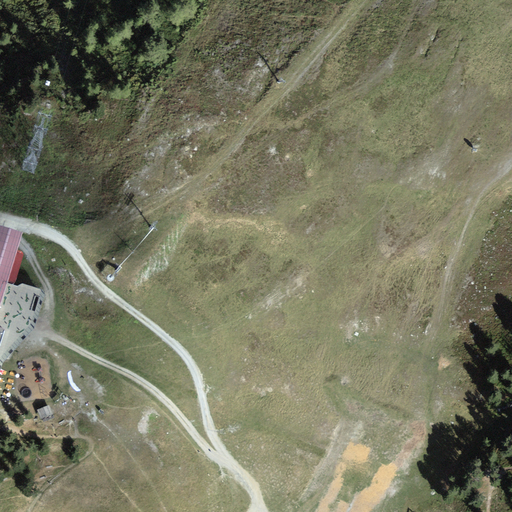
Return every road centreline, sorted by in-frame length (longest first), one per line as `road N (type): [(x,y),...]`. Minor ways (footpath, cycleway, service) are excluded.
road 1 (track): [(0,225),(45,232),(75,252),(103,290),(180,353),(199,382),(209,430),(258,511)]
road 2 (track): [(37,331),(167,404),(210,455),(236,470)]
